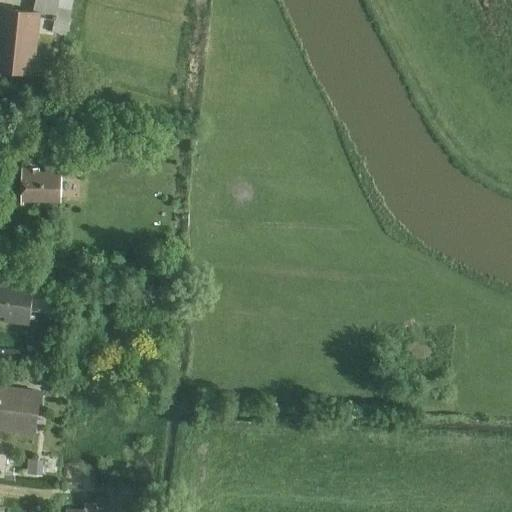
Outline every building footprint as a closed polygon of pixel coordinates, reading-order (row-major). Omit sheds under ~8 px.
[(47,7),(3,3),(0,32),(0,68),(40,73),(47,7)] [(48,164),(26,163),(25,202),(48,203),(48,199),(66,199),(67,169),(48,168),(48,164)] [(41,283),(4,278),(0,304),(0,313),(36,320),(41,283)] [(47,384),(0,378),(0,425),(41,431),(47,384)] [(0,472),(10,473),(13,449),(0,447),(0,472)]
